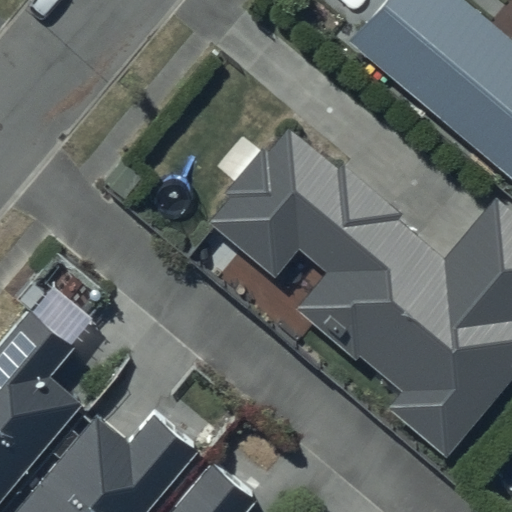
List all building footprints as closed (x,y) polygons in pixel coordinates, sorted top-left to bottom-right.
[(511,30),(475,0),(375,0),(350,32),(511,168),(511,30)] [(339,160),(289,118),(266,141),(263,139),(225,185),(228,187),(206,213),(274,270),(298,243),(326,266),(296,302),(355,351),(358,347),(399,380),(385,397),(446,448),(511,368),(511,201),(496,188),(444,249),(398,211),(404,204),(344,154),(339,160)] [(0,490),(82,394),(50,364),(73,336),(29,300),(0,337),(0,490)] [(135,511),(197,441),(154,404),(129,433),(98,407),(8,511),(135,511)] [(235,511),(255,490),(213,454),(162,511),(235,511)]
